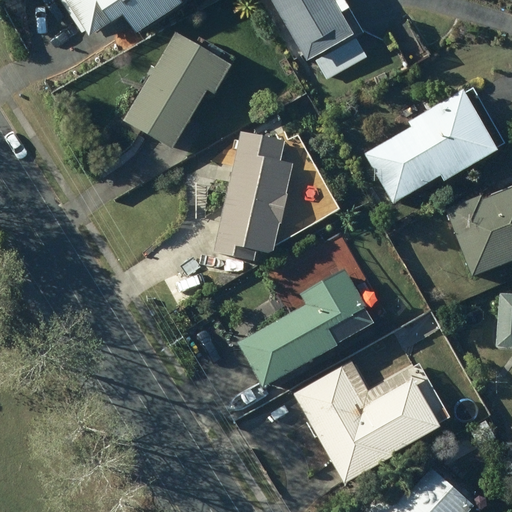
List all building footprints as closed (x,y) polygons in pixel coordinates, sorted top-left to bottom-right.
[(59,0),(80,30),(82,28),(84,32),(119,9),(132,29),(174,0),(59,0)] [(354,36),(361,32),(343,0),(271,0),(303,56),(311,52),(325,77),(365,55),(354,36)] [(173,36),(120,125),(168,153),(204,93),(211,97),(228,68),(173,36)] [(459,94),(406,125),(409,129),(362,156),(391,206),(437,179),(441,185),(494,154),(459,94)] [(289,168),(277,165),(282,145),(238,134),(210,257),(250,266),(253,255),(264,258),(269,255),(276,227),(278,227),(284,199),(282,198),(289,168)] [(479,200),(445,213),(470,279),(511,263),(511,191),(481,204),(479,200)] [(359,314),(364,311),(342,274),(298,299),(303,308),(234,347),(259,392),(334,350),(332,348),(354,336),(352,333),(366,325),(359,314)] [(511,297),(497,297),(493,350),(511,351),(511,297)] [(429,313),(394,332),(402,348),(437,328),(429,313)] [(291,396),(340,487),(390,461),(388,458),(437,432),(406,372),(366,394),(350,364),(291,396)] [(484,422),(467,431),(477,449),(494,440),(484,422)] [(378,497),(365,511),(467,511),(470,510),(429,473),(405,499),(401,496),(390,508),(378,497)]
